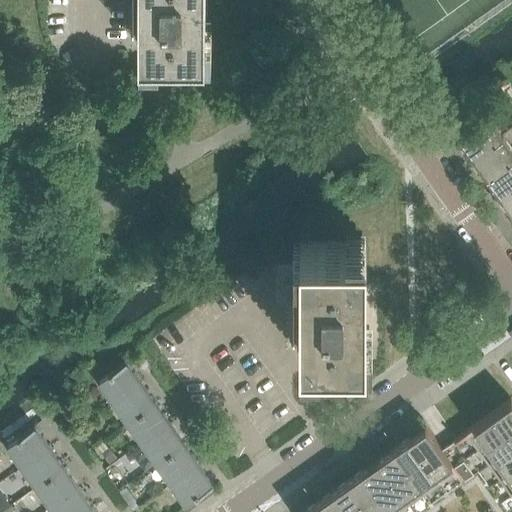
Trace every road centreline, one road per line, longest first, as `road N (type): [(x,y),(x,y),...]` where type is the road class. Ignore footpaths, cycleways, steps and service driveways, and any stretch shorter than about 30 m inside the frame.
road 1 (residential): [(511,285),(310,0)]
road 2 (residential): [(232,511),(511,316)]
